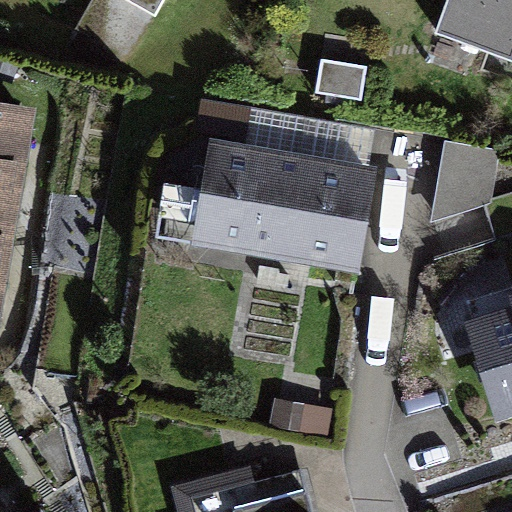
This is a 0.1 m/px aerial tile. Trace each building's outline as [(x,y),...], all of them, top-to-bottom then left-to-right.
[(511,0),(457,0),(447,26),(511,50),(511,0)] [(0,108),(0,188),(23,192),(37,115),(0,108)] [(230,122),(211,232),(376,260),(395,150),(230,122)] [(440,134),(438,205),(497,207),(500,136),(440,134)] [(0,188),(0,268),(9,270),(23,192),(0,188)] [(0,268),(0,321),(9,270),(0,268)] [(511,279),(474,290),(511,420),(511,419),(511,279)] [(210,511),(326,511),(316,462),(205,485),(210,511)]
